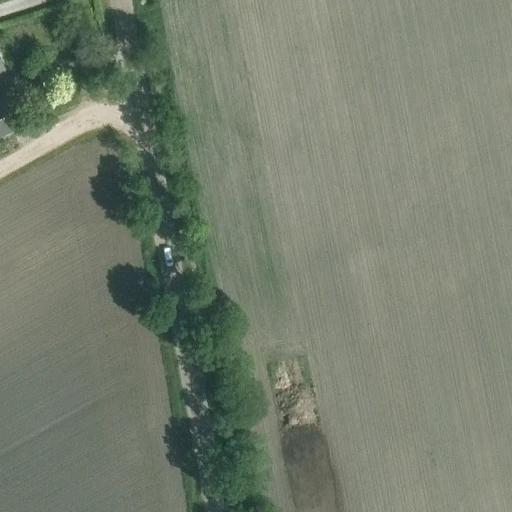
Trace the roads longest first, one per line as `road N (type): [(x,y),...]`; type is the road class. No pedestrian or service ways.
road 1 (tertiary): [(216,511),(119,0)]
road 2 (track): [(139,105),(72,126),(0,168)]
